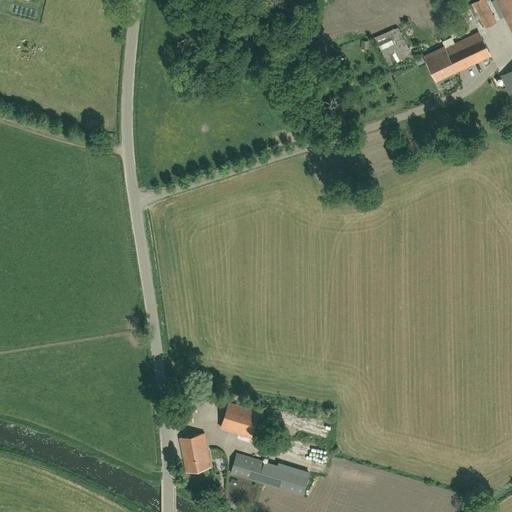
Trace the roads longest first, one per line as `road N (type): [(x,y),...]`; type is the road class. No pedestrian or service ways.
road 1 (unclassified): [(168,511),(126,109),(138,0)]
road 2 (track): [(220,511),(179,485),(0,415)]
road 3 (track): [(0,120),(129,151)]
